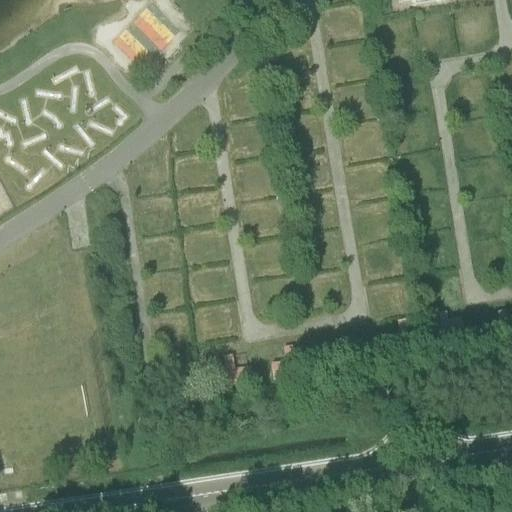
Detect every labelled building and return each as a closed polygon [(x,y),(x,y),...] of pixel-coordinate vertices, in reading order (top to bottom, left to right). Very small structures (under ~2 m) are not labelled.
[(358,7),(324,11),(326,32),(343,30),(344,33),(361,31),(358,7)] [(336,74),(365,72),(363,50),(334,52),(336,74)] [(380,53),(382,76),(413,74),(412,51),(380,53)] [(285,55),(267,56),(269,76),(286,75),(285,55)] [(511,80),(499,82),(502,104),(511,102),(511,80)] [(224,94),(228,116),(244,114),(245,120),(258,118),(254,89),(224,94)] [(470,127),(474,146),(491,142),(487,123),(470,127)] [(233,130),(235,149),(257,147),(255,127),(233,130)] [(288,131),(290,154),(313,152),(311,129),(288,131)] [(426,158),(400,163),(404,184),(430,179),(426,158)] [(250,192),(269,192),(268,165),(249,166),(250,192)] [(195,189),(194,169),(174,170),(175,190),(195,189)] [(311,169),(294,170),(295,193),(312,192),(311,169)] [(170,201),(152,204),(155,224),(173,221),(170,201)] [(301,206),(302,226),(325,225),(323,204),(301,206)] [(361,230),(388,228),(387,204),(360,206),(361,230)] [(247,357),(221,359),(223,387),(248,386),(247,357)] [(185,422),(187,432),(200,431),(198,420),(185,422)]
